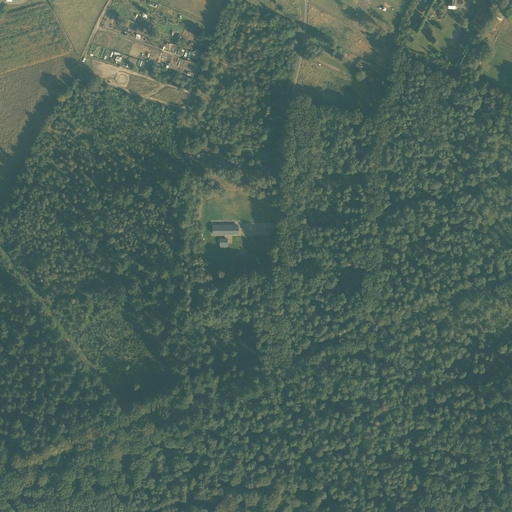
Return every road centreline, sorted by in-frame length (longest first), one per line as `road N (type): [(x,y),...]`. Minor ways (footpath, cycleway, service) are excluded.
road 1 (track): [(179,371),(178,170),(67,224)]
road 2 (track): [(469,290),(482,204),(357,231),(293,259),(281,280)]
road 3 (track): [(32,176),(179,371)]
road 4 (unclassified): [(278,230),(279,164),(306,0)]
road 5 (track): [(110,0),(0,202)]
road 6 (track): [(302,353),(511,274)]
road 7 (track): [(322,363),(511,462)]
road 8 (track): [(127,419),(0,251)]
road 9 (track): [(0,469),(196,393)]
road 10 (track): [(151,118),(32,176),(0,228)]
road 11 (track): [(18,444),(185,379)]
road 12 (track): [(295,356),(278,230)]
road 13 (track): [(322,363),(440,318)]
